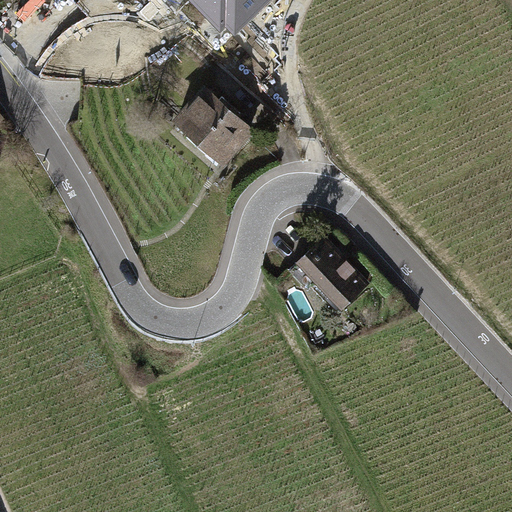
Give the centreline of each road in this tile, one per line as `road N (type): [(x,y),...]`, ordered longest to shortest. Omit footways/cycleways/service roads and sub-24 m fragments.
road 1 (residential): [(511,370),(341,196),(314,185),(290,189),(264,207),(233,299),(215,315),(159,319),(131,301),(52,149),(0,79)]
road 2 (track): [(341,196),(292,78),(287,44),(304,0)]
